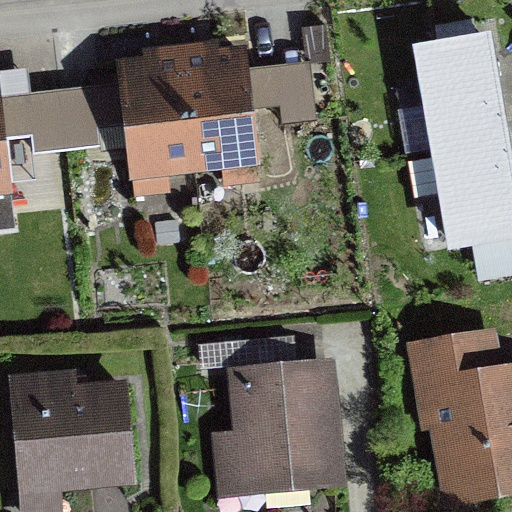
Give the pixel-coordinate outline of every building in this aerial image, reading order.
[(329,59),(326,26),(302,28),(305,61),(329,59)] [(508,123),(494,36),(410,50),(446,256),(473,252),(478,284),(511,278),(511,148),(511,139),(508,123)] [(161,64),(123,68),(135,172),(254,159),(243,55),(194,60),(161,64)] [(181,243),(178,219),(154,222),(157,246),(181,243)] [(429,433),(441,511),(511,500),(511,365),(502,367),(497,330),(407,344),(421,435),(429,433)] [(295,337),(198,345),(200,371),(227,369),(232,433),(213,435),(218,502),(346,492),(336,362),(297,365),(295,337)] [(85,371),(8,377),(17,511),(64,511),(63,496),(138,491),(130,383),(86,386),(85,371)]
